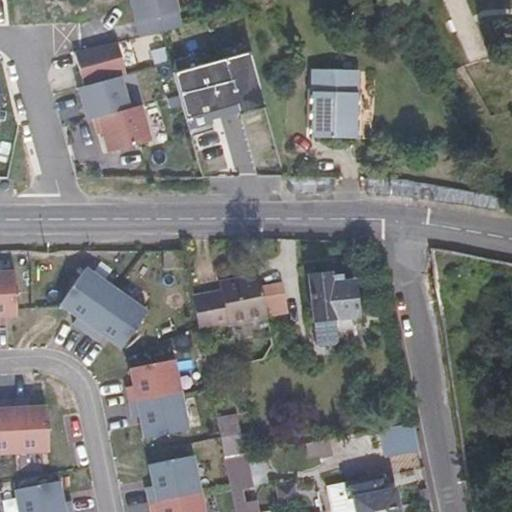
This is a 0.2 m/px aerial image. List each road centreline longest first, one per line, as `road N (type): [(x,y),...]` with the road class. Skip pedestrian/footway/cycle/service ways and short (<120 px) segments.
road 1 (tertiary): [(70,221),(391,221)]
road 2 (residential): [(391,221),(450,511)]
road 3 (residential): [(0,362),(53,364),(87,393),(109,511)]
road 4 (residential): [(27,38),(70,221)]
road 5 (tertiary): [(391,221),(511,243)]
